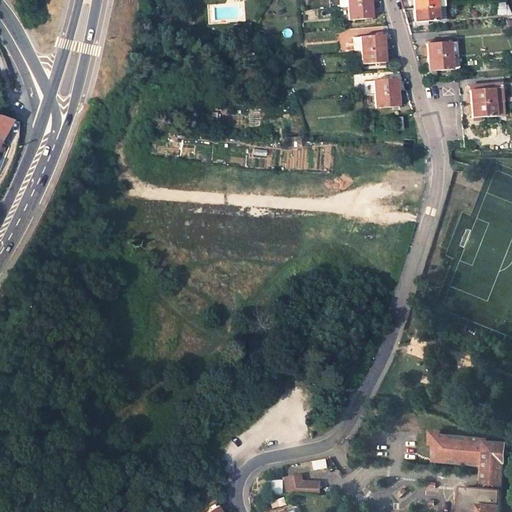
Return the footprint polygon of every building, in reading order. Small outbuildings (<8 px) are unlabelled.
[(410,0),(411,8),(434,6),(440,6),(442,6),(441,0),(410,0)] [(370,18),(369,5),(340,7),(341,21),(370,18)] [(440,6),(434,6),(411,8),(413,22),(441,19),(440,6)] [(383,50),(382,36),(353,38),(354,52),(383,50)] [(426,57),(457,55),(455,41),(424,43),(426,57)] [(384,64),(383,50),(354,52),(355,66),(384,64)] [(457,55),(426,57),(427,70),(458,68),(457,55)] [(395,93),(394,80),(366,82),(367,96),(369,95),(395,93)] [(469,86),(470,104),(500,102),(499,84),(469,86)] [(395,93),(369,95),(370,109),(397,107),(395,93)] [(500,102),(470,104),(471,118),(501,116),(500,102)] [(12,121),(0,116),(0,142),(10,127),(12,121)] [(404,117),(396,117),(397,130),(404,129),(404,117)] [(185,235),(238,244),(241,228),(188,219),(185,235)] [(502,511),(508,447),(438,441),(436,461),(486,466),(483,493),(464,491),(462,511),(502,511)] [(327,459),(310,463),(312,471),(329,468),(327,459)] [(301,475),(283,480),(283,495),(319,495),(320,483),(303,483),(301,475)] [(269,480),(269,495),(283,495),(283,480),(269,480)]
